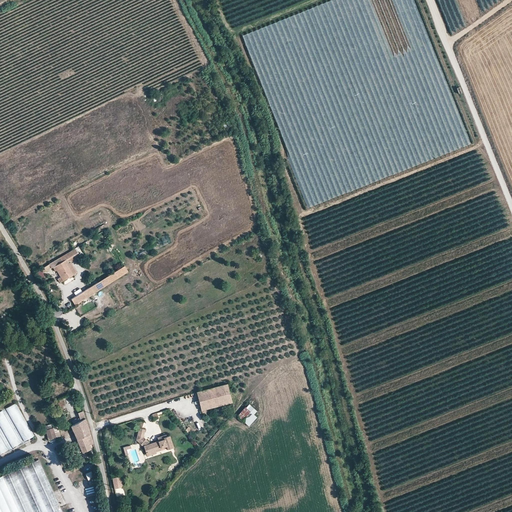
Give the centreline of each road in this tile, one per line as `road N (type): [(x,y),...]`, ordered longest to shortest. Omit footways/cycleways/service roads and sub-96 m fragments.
road 1 (unclassified): [(95,427),(41,294),(0,224)]
road 2 (unknown): [(511,244),(440,68)]
road 3 (unknown): [(80,511),(23,399),(0,411)]
